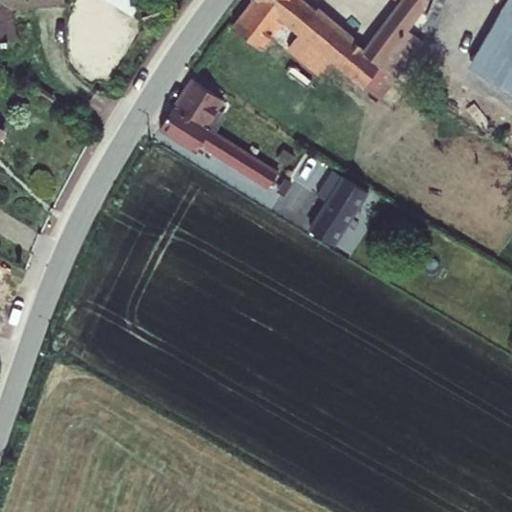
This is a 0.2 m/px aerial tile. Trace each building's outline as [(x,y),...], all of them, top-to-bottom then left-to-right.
[(0,0),(0,37),(28,30),(22,3),(35,0),(0,0)] [(103,0),(134,13),(139,0),(103,0)] [(394,0),(366,37),(318,0),(268,0),(244,28),(270,47),(294,18),(308,29),(295,48),(326,71),(340,53),(371,76),(379,82),(411,39),(423,48),(432,36),(420,27),(438,4),(432,0),(394,0)] [(511,5),(474,77),(511,93),(511,5)] [(438,39),(432,36),(423,48),(411,39),(379,82),(401,96),(438,39)] [(235,112),(224,105),(230,96),(203,78),(186,103),(215,121),(218,114),(230,122),(235,112)] [(288,183),(294,172),(215,121),(186,103),(168,132),(207,157),(215,144),(276,183),(279,178),(288,183)] [(0,161),(17,131),(0,120),(0,161)] [(334,204),(321,227),(345,242),(373,194),(351,178),(348,182),(334,175),(321,196),(334,204)] [(0,284),(3,286),(0,291),(0,326),(9,333),(33,275),(0,256),(0,284)]
